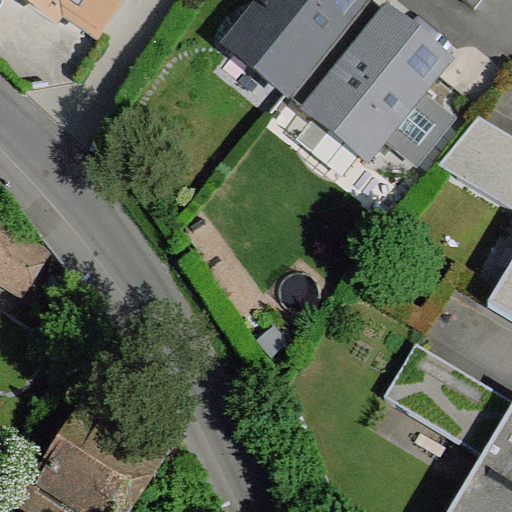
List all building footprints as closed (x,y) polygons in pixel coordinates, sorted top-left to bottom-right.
[(21,0),(56,22),(61,15),(98,38),(122,0),(21,0)] [(366,2),(364,0),(273,0),(231,51),(288,96),(350,21),(366,2)] [(448,67),(389,19),(373,39),(311,116),(370,163),(438,79),(448,67)] [(311,116),(373,39),(350,21),(288,96),(311,116)] [(498,132),(478,120),(439,169),(467,185),(498,132)] [(511,140),(498,132),(467,185),(511,211),(511,140)] [(23,229),(0,215),(0,267),(17,239),(23,229)] [(48,258),(17,239),(0,267),(0,269),(30,287),(48,258)] [(511,273),(492,307),(489,311),(511,325),(511,273)] [(443,364),(417,348),(386,402),(412,417),(443,364)] [(511,413),(511,405),(443,364),(412,417),(484,460),(511,413)] [(511,511),(511,413),(484,460),(452,511),(511,511)] [(95,440),(81,431),(32,511),(31,511),(117,511),(151,457),(103,428),(95,440)]
